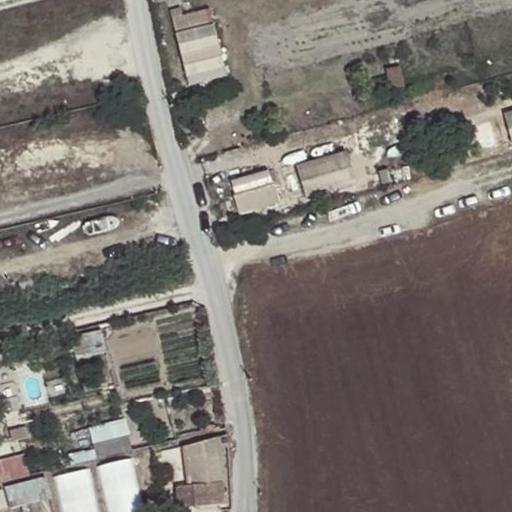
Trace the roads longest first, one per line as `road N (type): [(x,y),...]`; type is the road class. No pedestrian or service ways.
road 1 (unknown): [(0,331),(197,280),(257,246),(423,199),(440,184),(461,131)]
road 2 (unclassified): [(137,0),(241,465),(240,511)]
